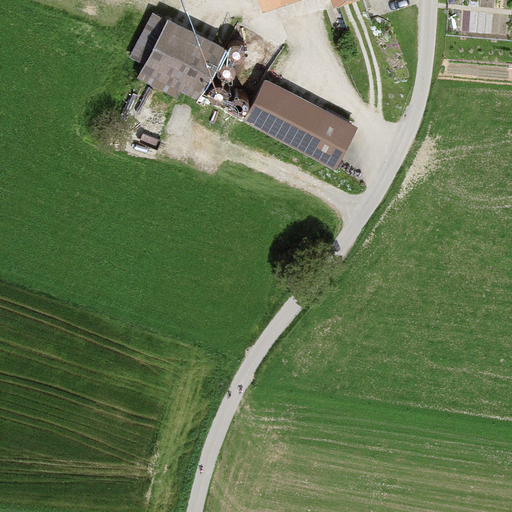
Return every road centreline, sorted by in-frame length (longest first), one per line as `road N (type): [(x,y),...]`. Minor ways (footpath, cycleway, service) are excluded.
road 1 (unclassified): [(429,0),(420,94),(403,143),(335,253),(242,378),(194,511)]
road 2 (track): [(350,5),(374,75),(375,126)]
